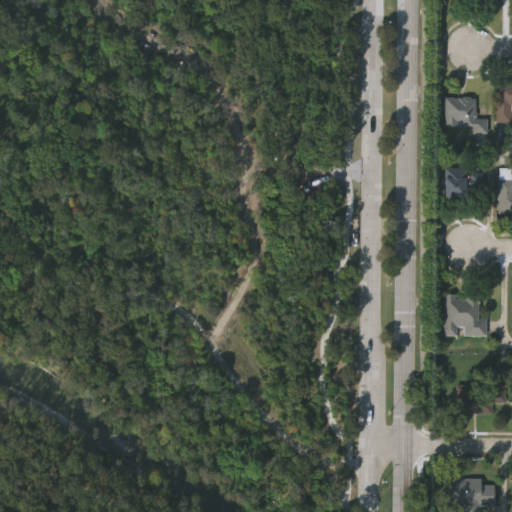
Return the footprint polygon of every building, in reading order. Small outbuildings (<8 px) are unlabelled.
[(494,122),(495,79),(511,79),(511,112),(510,112),(510,123),(494,122)] [(445,124),(445,97),(470,97),(470,99),(475,99),(475,118),(486,118),(486,133),(473,133),(473,126),(462,126),(462,120),(457,120),(457,124),(445,124)] [(445,165),(467,166),(467,173),(470,173),(470,170),(483,170),(483,185),(472,185),(472,188),(468,188),(468,195),(458,195),(458,193),(454,193),(454,195),(444,195),(445,165)] [(499,213),(499,180),(511,180),(511,215),(505,215),(505,213),(499,213)] [(444,332),(444,291),(457,291),(457,296),(465,296),(465,293),(478,293),(478,315),(485,315),(485,333),(465,333),(465,324),(455,324),(455,332),(444,332)] [(456,384),(504,384),(503,402),(491,402),(491,411),(455,411),(456,384)] [(453,476),(480,476),(480,482),(493,482),(493,504),(481,504),(481,511),(460,511),(460,503),(441,504),(440,482),(454,482),(453,476)]
